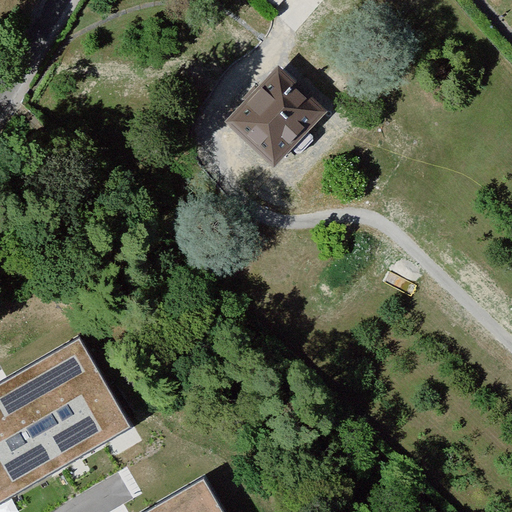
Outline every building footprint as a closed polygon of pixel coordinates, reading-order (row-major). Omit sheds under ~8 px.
[(264,0),(276,11),(285,0),(264,0)] [(271,172),(323,117),(276,72),(224,127),(271,172)] [(479,292),(500,270),(482,254),(462,276),(479,292)] [(80,337),(0,383),(0,503),(132,427),(80,337)] [(225,511),(206,478),(146,511),(225,511)]
